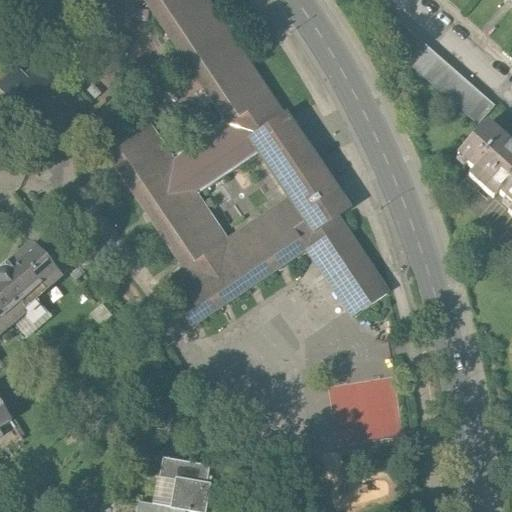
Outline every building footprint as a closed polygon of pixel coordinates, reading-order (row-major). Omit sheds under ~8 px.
[(69,0),(76,9),(88,0),(69,0)] [(349,212),(285,117),(282,119),(203,0),(145,0),(231,127),(172,167),(148,131),(111,156),(187,271),(161,289),(186,327),(301,250),(349,321),(386,297),(335,221),(349,212)] [(467,84),(466,85),(393,22),(376,42),(450,105),(452,102),(478,125),(493,106),(467,84)] [(11,75),(0,85),(0,93),(19,114),(55,82),(40,65),(19,83),(11,75)] [(475,173),(469,179),(491,199),(497,192),(511,205),(511,149),(485,125),(457,157),(475,173)] [(0,268),(0,278),(0,279),(24,307),(59,278),(29,243),(0,268)] [(19,311),(24,307),(0,279),(0,335),(23,315),(19,311)] [(51,317),(41,304),(26,316),(36,329),(51,317)] [(0,428),(10,423),(0,407),(0,439),(1,439),(0,437),(0,428)] [(161,478),(176,480),(207,486),(211,467),(164,459),(161,478)] [(175,511),(206,511),(211,487),(207,486),(176,480),(170,511),(175,511)] [(62,503),(50,484),(37,492),(50,511),(62,503)]
